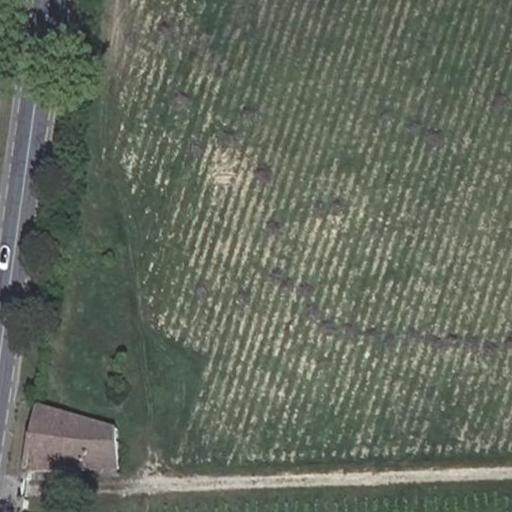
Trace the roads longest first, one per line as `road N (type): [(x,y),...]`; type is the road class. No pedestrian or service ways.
road 1 (track): [(0,489),(511,467)]
road 2 (secondary): [(0,363),(49,0)]
